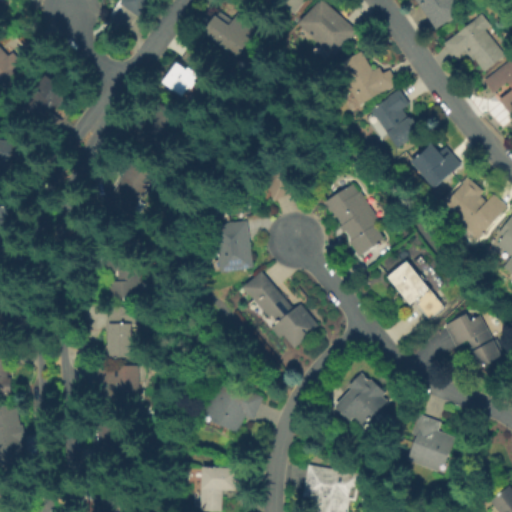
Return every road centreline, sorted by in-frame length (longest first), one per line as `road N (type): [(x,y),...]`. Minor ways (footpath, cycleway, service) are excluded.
road 1 (residential): [(91,124),(73,129),(54,154),(32,215),(34,511)]
road 2 (residential): [(63,511),(56,223),(91,124)]
road 3 (residential): [(511,416),(409,369),(296,241)]
road 4 (residential): [(361,323),(293,394),(277,434),(269,511)]
road 5 (residential): [(511,167),(379,0)]
road 6 (residential): [(91,124),(183,0)]
